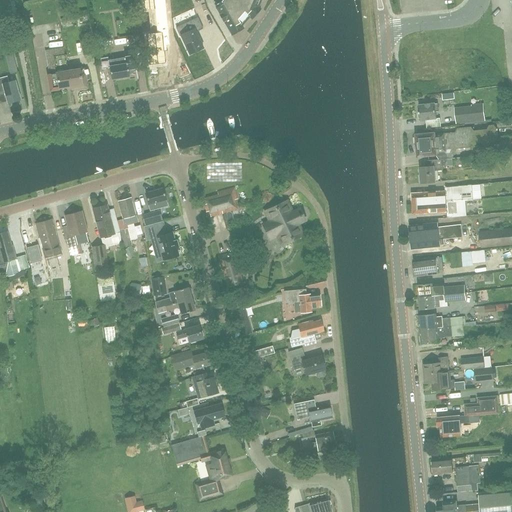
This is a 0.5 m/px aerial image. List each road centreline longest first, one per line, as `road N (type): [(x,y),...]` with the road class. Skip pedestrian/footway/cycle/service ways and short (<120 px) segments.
road 1 (secondary): [(421,511),(382,26),(455,19),(479,0)]
road 2 (residential): [(176,161),(260,160),(296,184),(322,217),(348,450),(333,482)]
road 3 (residential): [(333,482),(285,479),(263,463),(176,161)]
road 4 (residential): [(0,213),(176,161)]
road 5 (tertiary): [(158,100),(226,75),(282,0)]
road 6 (tertiary): [(0,132),(158,100)]
